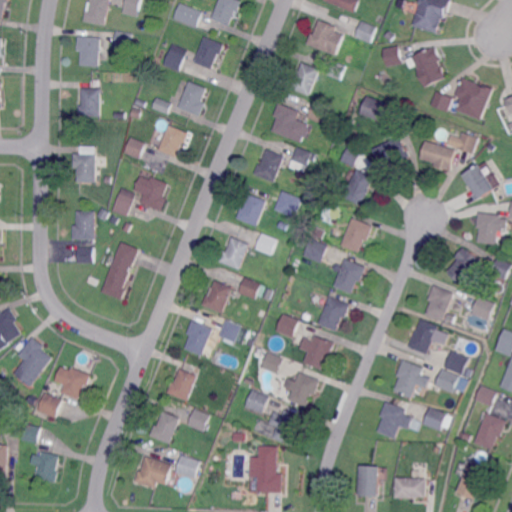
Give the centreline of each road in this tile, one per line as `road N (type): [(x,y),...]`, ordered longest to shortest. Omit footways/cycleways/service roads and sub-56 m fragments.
road 1 (residential): [(285,0),(103,457),(93,511)]
road 2 (residential): [(51,0),(45,289),(68,319),(144,353)]
road 3 (residential): [(426,217),(332,455),(323,511)]
